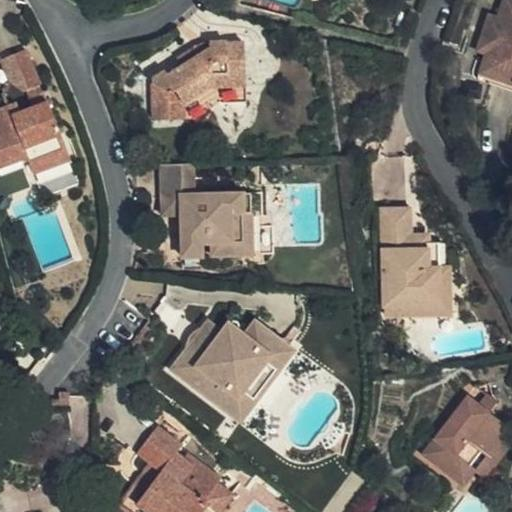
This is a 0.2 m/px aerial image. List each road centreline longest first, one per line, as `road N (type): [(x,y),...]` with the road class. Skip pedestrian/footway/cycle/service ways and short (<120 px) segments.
road 1 (residential): [(64,38),(101,129),(119,219),(103,304),(61,373),(0,426)]
road 2 (residential): [(434,0),(420,40),(415,111),(511,303)]
road 3 (residential): [(64,38),(130,29),(182,0)]
